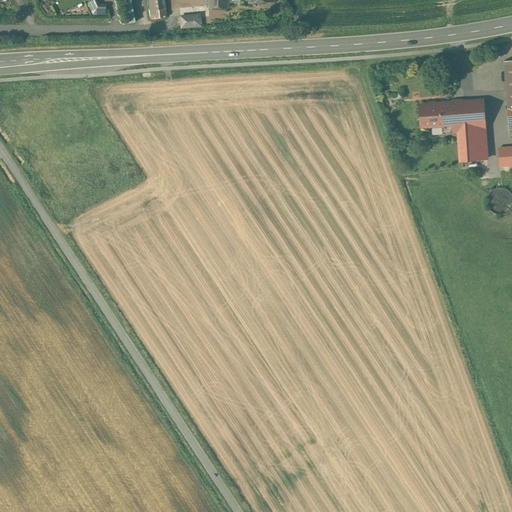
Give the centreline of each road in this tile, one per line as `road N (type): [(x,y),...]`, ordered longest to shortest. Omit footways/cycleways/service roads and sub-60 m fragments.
road 1 (secondary): [(0,64),(384,42),(511,24)]
road 2 (track): [(0,148),(238,511)]
